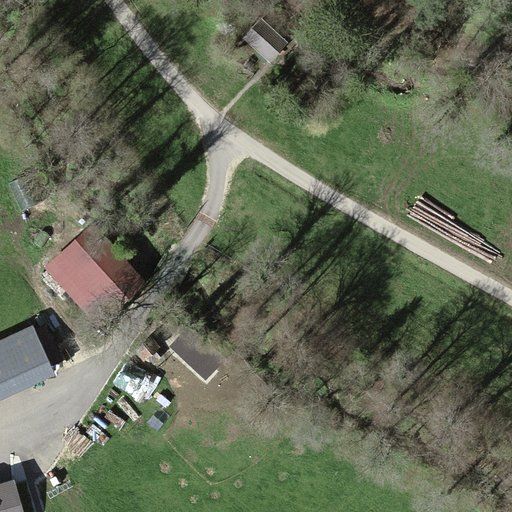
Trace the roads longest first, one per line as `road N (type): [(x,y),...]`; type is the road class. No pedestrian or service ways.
road 1 (track): [(113,0),(221,126),(389,232),(511,296)]
road 2 (track): [(0,438),(50,413),(145,321),(216,187),(221,126)]
